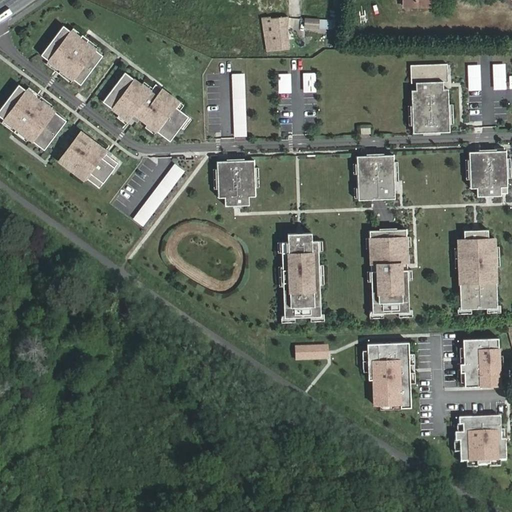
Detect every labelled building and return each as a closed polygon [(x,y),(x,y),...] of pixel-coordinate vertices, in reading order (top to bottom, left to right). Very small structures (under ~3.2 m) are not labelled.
[(147,0),(151,23),(183,18),(180,0),(147,0)] [(225,0),(226,7),(253,8),(253,16),(258,16),(258,0),(225,0)] [(290,49),(286,17),(271,19),(269,16),(263,17),(267,52),(290,49)] [(320,28),(320,27),(320,20),(320,19),(305,18),(304,27),(320,28)] [(71,31),(64,25),(41,54),(49,60),(58,67),(61,63),(68,68),(65,72),(74,79),(81,85),(103,55),(96,50),(87,43),(89,39),(83,34),(80,38),(71,31)] [(74,27),(71,31),(80,38),(83,34),(74,27)] [(98,46),(89,39),(87,43),(96,50),(98,46)] [(56,70),(58,67),(49,60),(46,63),(56,70)] [(447,63),(411,65),(411,83),(416,82),(417,89),(412,90),(413,132),(450,131),(448,88),(443,88),(443,81),(448,81),(447,63)] [(493,64),(494,88),(507,88),(506,63),(493,64)] [(468,64),(469,89),(481,89),(480,64),(468,64)] [(71,82),(74,79),(65,72),(62,75),(71,82)] [(126,72),(103,101),(120,114),(129,121),(132,117),(136,112),(142,116),(140,118),(148,124),(157,131),(170,142),(181,128),(189,117),(181,110),(176,107),(179,102),(156,84),(153,88),(151,91),(142,85),(126,72)] [(316,72),(304,72),(304,91),(316,90),(316,72)] [(245,73),(232,73),(232,136),(245,136),(245,73)] [(279,73),(279,92),(291,91),(290,73),(279,73)] [(145,81),(142,85),(151,91),(153,88),(145,81)] [(19,84),(0,108),(0,115),(4,119),(14,126),(19,130),(29,137),(44,149),(67,120),(51,108),(42,101),(39,104),(34,100),(36,97),(26,89),(19,84)] [(29,86),(26,89),(36,97),(39,93),(29,86)] [(44,98),(42,101),(51,108),(54,105),(44,98)] [(185,106),(179,102),(176,107),(181,110),(185,106)] [(136,112),(132,117),(138,121),(140,118),(142,116),(136,112)] [(126,124),(129,121),(120,114),(117,117),(126,124)] [(193,119),(189,117),(181,128),(184,130),(193,119)] [(11,129),(14,126),(4,119),(2,122),(11,129)] [(154,135),(157,131),(148,124),(145,128),(154,135)] [(26,141),(29,137),(19,130),(17,134),(26,141)] [(98,144),(81,131),(59,160),(76,173),(78,171),(86,177),(99,187),(118,163),(104,152),(96,146),(98,144)] [(104,152),(107,149),(99,143),(98,144),(96,146),(104,152)] [(489,196),(501,195),(501,194),(507,194),(505,150),(468,152),(470,188),(476,188),(477,196),(489,196)] [(356,156),(358,200),(377,199),(394,199),(393,155),(375,155),(356,156)] [(217,161),(218,197),(224,197),(225,206),(237,205),(249,205),(249,196),(255,196),(254,160),(217,161)] [(174,164),(141,209),(151,216),(183,170),(174,164)] [(75,174),(83,180),(86,177),(78,171),(76,173),(75,174)] [(406,229),(369,230),(373,313),(409,312),(408,266),(406,229)] [(487,238),(487,229),(476,229),(463,230),(463,239),(457,239),(460,309),(497,307),(494,237),(487,238)] [(313,241),(312,233),(300,233),(289,234),(289,242),(283,242),(286,318),(322,316),(319,241),(313,241)] [(465,386),(501,384),(500,364),(500,354),(499,337),(463,338),(464,343),(464,359),(460,359),(461,371),(465,371),(465,381),(465,386)] [(381,404),(402,403),(402,407),(412,406),(411,383),(410,353),(409,341),(367,343),(368,352),(369,371),(369,379),(374,379),(375,404),(381,404)] [(296,347),(297,359),(328,357),(328,345),(296,347)] [(467,460),(478,460),(478,464),(492,463),(492,460),(502,459),(508,458),(507,438),(503,439),(502,428),(501,415),(460,417),(460,424),(463,424),(464,432),(458,432),(456,432),(456,440),(460,440),(461,451),(461,460),(467,460)]
